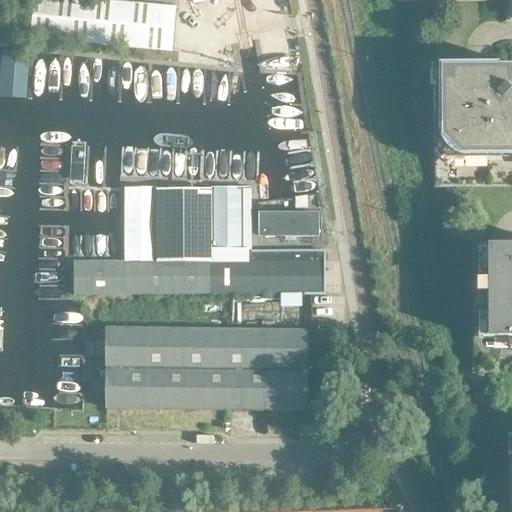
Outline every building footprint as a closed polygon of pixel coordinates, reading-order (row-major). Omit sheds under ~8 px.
[(192,53),(196,10),(82,0),(34,0),(31,39),(38,41),(106,46),(192,53)] [(511,187),(511,67),(481,68),(433,68),(433,104),(434,188),(511,187)] [(251,252),(251,239),(251,190),(126,191),(126,263),(74,263),(75,296),(325,295),(325,252),(251,252)] [(321,215),(259,215),(258,238),(321,239),(321,215)] [(511,250),(472,250),(472,297),(472,373),(490,374),(511,372),(511,250)] [(307,412),(307,332),(307,331),(107,329),(107,409),(266,411),(307,412)]
